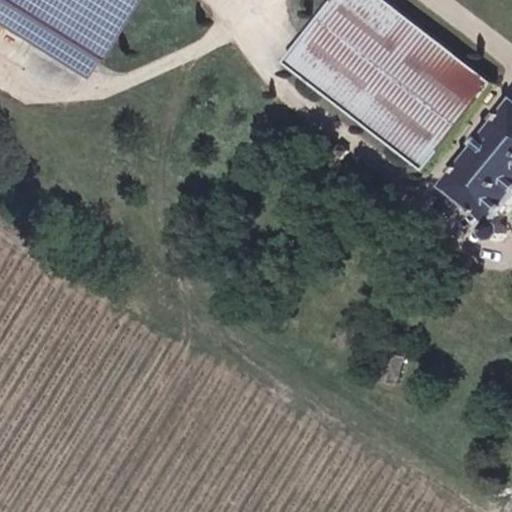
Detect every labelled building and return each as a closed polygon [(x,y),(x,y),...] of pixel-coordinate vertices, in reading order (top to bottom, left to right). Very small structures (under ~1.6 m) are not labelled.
[(81,21),(94,0),(61,0),(58,7),(81,21)] [(433,168),(503,81),(398,0),(337,0),(293,56),(433,168)] [(511,106),(448,186),(495,224),(494,225),(492,229),(491,233),(492,237),(499,242),(508,240),(509,239),(511,235),(511,231),(510,226),(505,222),(511,213),(511,106)] [(345,147),(323,175),(332,182),(354,154),(345,147)] [(389,358),(382,384),(399,388),(405,363),(389,358)]
